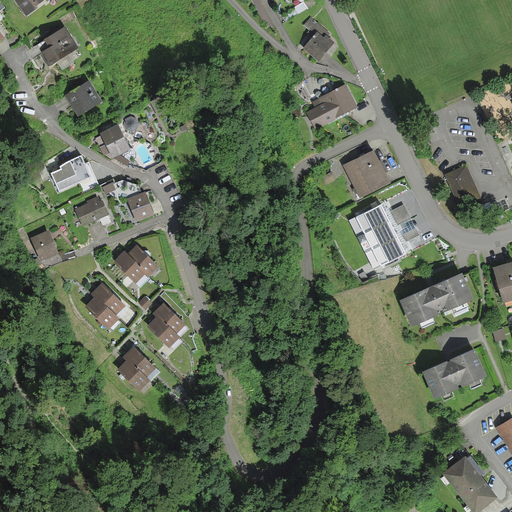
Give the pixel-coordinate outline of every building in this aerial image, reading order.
[(11,0),(24,15),(41,0),(11,0)] [(334,37),(310,18),(301,29),(303,31),(295,42),(316,59),(334,37)] [(76,44),(63,23),(46,34),(53,44),(42,51),(49,62),(76,44)] [(307,106),(316,125),(358,103),(345,79),(319,92),(322,98),(307,106)] [(77,117),(103,101),(90,81),(65,96),(72,108),(77,117)] [(111,157),(129,148),(118,125),(99,133),(111,157)] [(374,147),(343,166),(360,195),(392,177),(374,147)] [(78,183),(90,177),(79,155),(57,165),(58,168),(54,169),(48,172),(51,179),(58,193),(78,183)] [(482,198),(467,164),(444,174),(458,208),(467,204),(482,198)] [(136,221),(155,214),(147,192),(128,198),(136,221)] [(99,219),(107,216),(101,201),(98,202),(96,197),(85,202),(86,205),(74,210),(81,227),(87,224),(99,219)] [(157,213),(164,211),(161,200),(154,202),(157,213)] [(496,214),(490,202),(471,211),(477,223),(496,214)] [(383,205),(352,221),(376,268),(407,253),(383,205)] [(39,261),(56,253),(46,231),(29,239),(39,261)] [(160,267),(138,243),(129,251),(126,248),(113,260),(136,284),(145,276),(147,278),(160,267)] [(511,261),(492,267),(502,303),(511,300),(511,261)] [(426,287),(400,298),(412,325),(475,299),(463,272),(426,287)] [(116,313),(124,305),(102,281),(90,293),(92,295),(83,304),(105,328),(118,316),(116,313)] [(178,332),(186,324),(164,301),(152,312),(154,315),(145,323),(167,347),(180,335),(178,332)] [(148,376),(157,368),(134,344),(122,356),(125,358),(115,367),(138,391),(151,379),(148,376)] [(446,361),(423,371),(435,397),(487,374),(476,350),(475,347),(446,361)] [(511,419),(498,427),(511,451),(511,419)] [(476,511),(497,496),(465,455),(443,473),(473,511),(476,511)]
